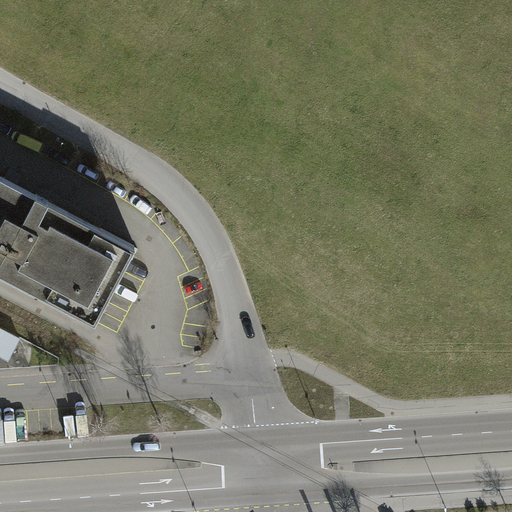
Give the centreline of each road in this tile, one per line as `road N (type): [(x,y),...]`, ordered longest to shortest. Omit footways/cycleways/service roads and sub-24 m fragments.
road 1 (unclassified): [(0,92),(167,188),(211,234),(249,372)]
road 2 (primary): [(0,504),(261,486)]
road 3 (primary): [(257,445),(0,455)]
road 4 (primary): [(511,428),(257,445)]
road 5 (primary): [(261,486),(511,478)]
road 6 (unclassified): [(0,393),(249,372)]
